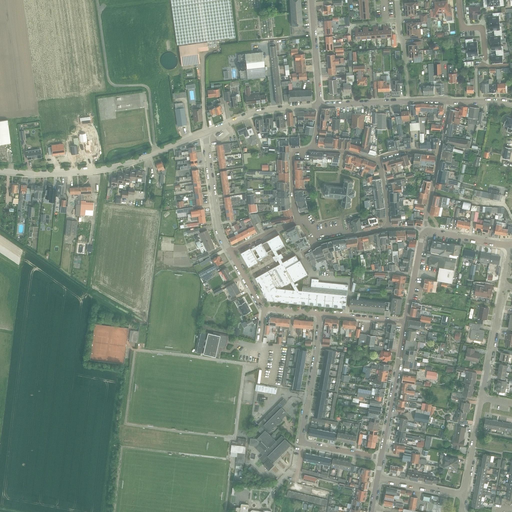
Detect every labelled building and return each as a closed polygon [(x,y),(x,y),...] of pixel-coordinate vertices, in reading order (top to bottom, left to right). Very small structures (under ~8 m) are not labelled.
[(217,46),(216,40),(235,37),(230,0),(170,0),(177,45),(178,45),(181,66),(200,63),(198,51),(208,50),(208,47),(217,46)] [(289,0),(289,1),(290,5),(291,26),(302,25),(300,0),(289,0)] [(438,13),(442,13),(441,1),(440,1),(440,0),(437,1),(436,2),(435,2),(435,9),(432,9),(433,18),(439,17),(438,13)] [(442,1),(441,1),(442,13),(446,12),(446,17),(447,20),(452,20),(452,16),(451,8),(448,8),(448,1),(446,1),(445,0),(443,0),(442,1)] [(323,9),(323,10),(323,11),(324,11),(324,14),(327,14),(331,14),(331,13),(331,8),(333,7),(333,5),(331,5),(325,6),(325,8),(323,8),(323,9)] [(470,8),(470,7),(466,7),(466,14),(470,14),(470,19),(477,19),(477,14),(480,14),(480,7),(470,8)] [(489,18),(489,24),(499,23),(499,19),(501,19),(500,13),(493,13),(493,16),(494,16),(494,18),(489,18)] [(500,26),(499,23),(489,24),(490,30),(495,29),(495,30),(494,30),(494,33),(502,33),(501,26),(500,26)] [(388,25),(386,26),(387,37),(392,37),(392,43),(396,43),(396,42),(395,34),(392,34),(391,30),(389,30),(388,25)] [(420,29),(417,29),(407,30),(408,36),(411,36),(411,39),(421,38),(420,29)] [(491,44),(501,43),(501,39),(502,39),(502,33),(494,33),(495,36),(495,37),(491,38),(491,44)] [(467,46),(468,49),(478,49),(477,43),(472,43),(472,42),(473,42),(473,39),(465,39),(466,46),(467,46)] [(409,45),(409,51),(418,51),(418,47),(421,47),(421,41),(415,42),(415,45),(409,45)] [(501,46),(501,43),(491,44),(492,49),(496,49),(496,50),(496,53),(503,52),(503,46),(501,46)] [(478,49),(468,49),(468,53),(466,53),(467,60),(474,59),(474,56),(473,56),(473,55),(478,54),(478,49)] [(295,55),(295,60),(305,59),(304,54),(298,54),(298,51),(291,51),(291,56),(295,55)] [(418,54),(418,51),(409,51),(410,57),(416,57),(416,60),(414,60),(414,63),(423,62),(422,54),(418,54)] [(237,55),(238,61),(239,70),(240,79),(265,77),(263,52),(237,55)] [(503,52),(496,53),(496,56),(497,56),(497,57),(492,57),(493,63),(503,63),(502,59),(504,59),(503,52)] [(305,66),(305,59),(295,60),(296,72),(306,72),(305,66)] [(433,64),(429,64),(429,81),(431,81),(431,86),(423,86),(423,95),(434,94),(434,81),(433,81),(433,64)] [(453,65),(448,65),(449,73),(450,82),(451,82),(451,83),(453,83),(453,82),(457,82),(456,77),(459,77),(459,76),(459,75),(459,74),(456,74),(456,73),(456,70),(453,70),(453,65)] [(357,78),(357,77),(358,85),(362,84),(362,85),(367,85),(367,77),(363,77),(363,71),(365,71),(365,66),(354,66),(354,71),(356,71),(357,78)] [(336,68),(328,68),(329,75),(336,74),(336,70),(338,70),(344,69),(344,67),(336,67),(336,68)] [(501,82),(501,80),(502,79),(501,76),(502,71),(502,69),(496,69),(496,76),(496,80),(498,80),(498,92),(501,92),(502,93),(504,93),(505,92),(505,84),(501,84),(501,82)] [(295,73),(291,74),(292,81),(296,80),(296,79),(299,79),(306,79),(306,73),(297,73),(295,73)] [(402,79),(402,73),(398,74),(398,80),(392,81),(392,91),(393,91),(394,92),(396,91),(399,91),(399,83),(403,83),(402,79)] [(347,83),(343,83),(344,93),(351,92),(351,85),(354,85),(354,75),(353,75),(346,76),(347,83)] [(436,84),(435,84),(435,88),(438,88),(439,94),(440,94),(440,95),(443,95),(443,94),(444,94),(444,83),(440,84),(440,79),(436,80),(436,84)] [(249,87),(244,88),(245,94),(246,104),(262,102),(262,103),(264,103),(265,102),(266,102),(265,95),(259,95),(259,92),(250,93),(249,87)] [(219,89),(207,90),(208,97),(219,96),(219,89)] [(311,90),(288,91),(288,94),(289,101),(312,100),(311,90)] [(230,108),(237,107),(236,106),(237,106),(237,105),(236,105),(236,102),(240,102),(239,96),(238,95),(237,95),(236,96),(236,97),(235,97),(231,97),(231,92),(225,93),(225,99),(229,98),(230,108)] [(175,104),(178,126),(186,125),(183,103),(175,104)] [(216,113),(215,113),(216,115),(222,113),(221,108),(220,103),(216,104),(217,106),(214,108),(216,113)] [(200,104),(197,104),(197,109),(193,110),(194,121),(202,121),(201,109),(200,109),(200,104)] [(416,115),(416,111),(416,105),(416,104),(410,105),(411,115),(415,115),(415,118),(416,117),(417,123),(420,123),(419,117),(418,117),(418,114),(416,115)] [(428,111),(430,111),(433,112),(433,105),(421,104),(416,105),(416,111),(424,111),(423,113),(426,112),(427,111),(428,111)] [(439,110),(440,105),(433,105),(433,112),(430,111),(430,113),(429,113),(428,116),(434,117),(438,118),(438,114),(439,114),(439,111),(439,110)] [(460,112),(458,117),(460,117),(461,115),(466,116),(466,113),(469,113),(470,108),(467,107),(460,106),(460,112)] [(479,108),(470,107),(470,108),(469,113),(468,123),(477,125),(478,119),(479,108)] [(458,117),(460,112),(450,110),(449,117),(458,118),(458,117)] [(401,112),(402,116),(402,121),(410,121),(409,111),(401,112)] [(352,119),(352,128),(353,128),(364,129),(365,114),(353,114),(352,119)] [(386,129),(386,114),(378,114),(378,129),(386,129)] [(0,142),(17,140),(14,116),(0,118),(0,142)] [(283,116),(277,117),(277,123),(277,127),(280,127),(280,130),(287,129),(287,121),(283,122),(283,116)] [(394,137),(394,140),(396,150),(405,148),(404,136),(402,121),(402,116),(396,117),(400,136),(394,137)] [(420,123),(420,130),(421,139),(420,142),(420,144),(420,148),(420,149),(437,148),(436,143),(438,142),(438,139),(433,139),(433,135),(428,136),(428,141),(424,141),(424,134),(425,134),(425,117),(419,117),(420,123)] [(448,122),(459,125),(460,119),(458,118),(449,117),(448,122)] [(277,127),(277,123),(273,123),(273,118),(266,118),(266,124),(267,128),(270,128),(271,131),(278,131),(277,127)] [(263,124),(263,119),(256,120),(257,130),(261,129),(261,132),(267,132),(267,128),(266,124),(263,124)] [(330,123),(332,123),(333,121),(321,120),(320,128),(326,129),(326,126),(327,126),(327,125),(329,125),(330,123)] [(448,122),(445,135),(447,135),(452,136),(455,137),(456,131),(459,132),(460,127),(465,128),(465,126),(461,125),(459,125),(448,122)] [(306,126),(305,134),(313,135),(314,127),(306,126)] [(364,135),(363,140),(360,153),(365,154),(376,157),(377,151),(376,151),(377,146),(369,145),(372,127),(365,126),(365,127),(364,135)] [(246,127),(239,130),(240,135),(244,133),(247,139),(249,138),(251,145),(258,143),(254,134),(253,135),(250,136),(248,130),(247,130),(246,127)] [(86,133),(79,134),(80,142),(84,141),(86,153),(88,153),(89,153),(92,152),(92,147),(93,147),(92,140),(89,141),(87,141),(86,133)] [(74,146),(70,146),(71,154),(78,153),(77,146),(79,146),(78,137),(73,138),(74,146)] [(300,147),(300,137),(291,138),(291,148),(300,147)] [(333,138),(326,137),(325,147),(333,148),(333,139),(333,138)] [(446,137),(445,143),(445,144),(454,145),(469,148),(471,141),(460,139),(446,137)] [(349,149),(360,153),(363,140),(357,139),(357,141),(355,141),(356,140),(351,139),(349,149)] [(388,141),(389,151),(396,150),(394,140),(388,141)] [(217,145),(218,151),(231,149),(230,143),(224,144),(219,145),(217,145)] [(453,148),(454,145),(445,144),(445,143),(444,143),(442,150),(453,152),(462,154),(463,151),(453,148)] [(52,147),(48,147),(49,155),(53,154),(53,155),(57,155),(57,153),(60,153),(60,154),(64,154),(63,144),(52,145),(52,147)] [(263,145),(263,148),(265,148),(265,152),(277,153),(277,152),(279,152),(289,152),(289,151),(289,146),(289,145),(279,145),(279,149),(275,149),(275,148),(268,148),(269,145),(263,145)] [(181,150),(178,151),(179,155),(182,155),(184,155),(184,154),(196,153),(195,147),(188,148),(189,151),(185,152),(181,152),(181,150)] [(503,158),(510,159),(511,148),(505,147),(503,158)] [(26,151),(27,159),(41,157),(40,149),(26,151)] [(459,162),(453,161),(454,158),(462,160),(462,154),(453,152),(442,150),(441,160),(448,161),(451,162),(451,165),(458,167),(459,162)] [(279,154),(280,154),(283,154),(282,159),(288,160),(289,152),(279,152),(279,154)] [(310,152),(310,159),(313,159),(313,162),(318,163),(318,164),(316,164),(316,166),(322,166),(322,163),(322,159),(323,153),(310,152)] [(340,154),(328,153),(327,159),(328,159),(332,159),(331,165),(338,166),(338,162),(339,162),(340,154)] [(289,172),(288,160),(282,159),(283,154),(280,154),(280,172),(289,172)] [(353,165),(354,164),(353,164),(354,163),(351,163),(354,156),(347,155),(345,162),(351,164),(350,167),(346,165),(345,169),(351,171),(353,165)] [(409,164),(407,155),(401,157),(403,165),(403,166),(409,164)] [(435,156),(426,155),(425,162),(427,162),(426,165),(434,166),(435,156)] [(353,164),(354,164),(361,167),(362,165),(364,160),(354,156),(351,163),(354,163),(353,164)] [(397,167),(403,165),(401,157),(401,156),(394,158),(397,167)] [(397,167),(394,158),(388,159),(388,160),(389,160),(391,169),(392,173),(395,172),(394,167),(397,167)] [(362,176),(364,171),(365,167),(366,167),(368,161),(364,159),(364,160),(362,165),(361,167),(358,172),(360,173),(360,175),(362,176)] [(385,171),(391,169),(389,160),(388,160),(382,162),(385,171)] [(441,160),(439,169),(447,171),(448,165),(451,165),(451,162),(448,161),(441,160)] [(294,161),(295,169),(303,169),(303,161),(294,161)] [(377,164),(368,161),(366,167),(365,167),(364,171),(362,176),(365,177),(367,172),(373,174),(377,164)] [(165,175),(166,171),(166,168),(166,169),(164,168),(161,162),(155,164),(159,172),(157,172),(159,175),(161,174),(160,183),(163,183),(164,177),(163,175),(163,174),(165,175)] [(295,169),(295,179),(303,179),(303,177),(303,170),(307,170),(307,171),(310,171),(310,168),(303,169),(295,169)] [(141,182),(145,182),(146,173),(142,172),(142,170),(136,169),(136,170),(136,172),(135,181),(137,181),(138,178),(141,179),(141,182)] [(279,172),(279,175),(277,175),(277,178),(273,178),(273,177),(271,177),(271,180),(270,180),(270,182),(278,182),(278,181),(289,182),(289,172),(280,172),(279,172)] [(457,181),(465,183),(465,180),(458,178),(459,174),(454,173),(453,180),(457,181)] [(449,176),(438,174),(436,181),(447,183),(447,184),(454,185),(460,186),(460,182),(448,180),(449,176)] [(372,176),(367,178),(368,182),(373,182),(373,187),(369,188),(370,191),(371,191),(371,190),(382,188),(381,179),(373,180),(372,176)] [(295,188),(304,187),(304,180),(310,180),(310,179),(309,179),(309,177),(303,177),(303,179),(295,179),(295,188)] [(388,183),(390,193),(399,192),(403,192),(401,181),(402,181),(402,182),(405,181),(405,179),(388,183)] [(326,186),(325,186),(325,187),(325,189),(324,190),(325,190),(325,193),(324,193),(325,193),(324,196),(324,195),(324,196),(324,197),(325,197),(325,196),(328,196),(328,197),(328,196),(332,197),(331,198),(332,198),(332,197),(335,197),(335,198),(336,198),(336,197),(339,198),(343,198),(342,201),(341,201),(342,202),(342,205),(341,204),(341,205),(342,205),(342,206),(342,205),(349,206),(349,207),(350,207),(350,206),(350,207),(351,206),(350,206),(350,203),(351,203),(351,202),(350,202),(351,198),(354,196),(354,197),(355,196),(354,196),(354,193),(355,193),(355,192),(354,192),(352,191),(352,187),(353,187),(353,186),(352,186),(353,182),(354,182),(353,182),(353,181),(352,181),(352,182),(345,181),(346,180),(345,180),(345,181),(344,180),(344,181),(345,181),(344,185),(344,184),(344,185),(344,188),(341,188),(341,187),(340,187),(340,188),(337,188),(337,187),(336,187),(336,188),(333,187),(333,186),(332,187),(330,187),(330,186),(329,186),(329,187),(326,186)] [(289,182),(278,181),(278,182),(278,191),(283,190),(289,190),(290,190),(289,182)] [(422,185),(422,188),(421,193),(428,193),(430,182),(424,181),(423,185),(422,185)] [(436,182),(435,188),(444,190),(444,191),(449,192),(454,193),(455,190),(453,189),(454,185),(447,184),(446,183),(446,184),(436,182)] [(10,192),(10,196),(13,196),(13,192),(17,193),(18,185),(11,184),(11,188),(10,189),(9,191),(10,192)] [(26,200),(29,201),(30,188),(27,188),(27,185),(21,185),(20,193),(20,195),(19,201),(18,201),(18,209),(21,209),(21,201),(22,201),(23,193),(26,193),(26,200)] [(31,185),(30,190),(34,191),(34,193),(34,197),(32,197),(32,203),(37,203),(37,198),(41,198),(42,193),(42,186),(35,186),(31,185)] [(48,201),(50,202),(55,202),(56,190),(53,189),(53,186),(51,186),(51,185),(49,185),(48,185),(46,185),(45,198),(49,198),(48,201)] [(70,188),(70,193),(70,194),(78,194),(79,200),(81,200),(81,187),(73,188),(73,187),(73,188),(70,188)] [(87,187),(81,187),(81,200),(84,200),(84,194),(91,193),(91,187),(87,187)] [(371,191),(370,191),(370,192),(374,191),(375,196),(370,197),(371,200),(383,198),(382,188),(371,190),(371,191)] [(303,190),(295,191),(296,201),(305,201),(306,200),(306,199),(305,199),(305,193),(303,194),(303,190)] [(188,197),(184,198),(184,201),(191,199),(202,198),(201,192),(195,193),(192,194),(193,197),(188,197)] [(399,198),(399,192),(390,193),(390,202),(404,201),(403,200),(404,200),(406,200),(406,198),(403,198),(399,198)] [(426,204),(428,193),(421,193),(419,192),(417,203),(426,204)] [(432,205),(440,207),(441,207),(448,209),(448,205),(450,198),(447,198),(443,197),(434,195),(432,205)] [(376,206),(376,209),(385,208),(383,198),(371,200),(371,202),(375,201),(376,206)] [(390,202),(391,215),(405,214),(405,213),(405,211),(402,211),(402,210),(400,211),(399,206),(404,205),(404,201),(404,200),(403,200),(404,201),(390,202)] [(86,201),(81,201),(81,207),(80,207),(79,215),(84,216),(85,210),(93,210),(94,203),(85,203),(86,201)] [(296,201),(297,204),(299,212),(304,211),(305,213),(310,211),(309,206),(307,207),(305,201),(296,201)] [(440,207),(432,205),(430,214),(438,216),(440,207)] [(291,208),(290,208),(283,210),(284,215),(281,216),(282,218),(293,215),(291,208)] [(385,208),(376,209),(372,209),(373,213),(380,217),(385,217),(385,208)] [(191,214),(187,214),(187,215),(187,218),(191,217),(192,217),(195,217),(198,216),(204,215),(203,209),(197,209),(193,210),(193,211),(190,211),(191,214)] [(255,225),(261,222),(257,214),(250,214),(255,225)] [(294,220),(293,215),(282,218),(272,221),(273,224),(284,222),(284,223),(294,220)] [(364,230),(379,227),(377,218),(375,217),(368,218),(368,220),(362,222),(364,230)] [(353,220),(355,232),(362,231),(362,230),(364,230),(362,222),(360,222),(359,218),(357,219),(353,220)] [(458,220),(456,226),(463,228),(464,221),(465,218),(462,218),(461,221),(458,220)] [(491,218),(490,223),(483,222),(483,225),(482,231),(489,232),(490,224),(493,225),(495,219),(491,218)] [(495,219),(493,225),(496,226),(494,234),(495,234),(495,233),(501,235),(503,223),(497,222),(497,220),(495,219)] [(75,236),(77,221),(67,220),(65,235),(75,236)] [(475,230),(482,231),(483,225),(483,221),(480,220),(480,224),(476,223),(475,230)] [(242,232),(245,238),(251,235),(248,229),(247,229),(243,221),(240,222),(243,227),(240,229),(242,233),(242,232)] [(251,228),(248,229),(251,235),(256,232),(253,226),(251,221),(248,222),(251,228)] [(511,234),(511,233),(511,226),(508,226),(507,229),(505,229),(506,223),(503,223),(501,235),(506,236),(507,233),(511,234)] [(245,238),(242,232),(242,233),(240,229),(237,224),(234,225),(237,231),(238,231),(239,234),(236,236),(239,241),(245,238)] [(292,243),(294,241),(302,237),(296,225),(286,231),(292,243)] [(199,233),(203,242),(210,239),(207,230),(199,233)] [(388,238),(385,239),(385,244),(387,244),(390,244),(390,240),(398,240),(397,231),(387,232),(388,238)] [(397,231),(398,240),(407,240),(406,231),(397,231)] [(387,232),(380,232),(381,245),(382,248),(384,248),(384,245),(386,245),(385,244),(385,239),(388,238),(387,232)] [(262,243),(255,247),(255,246),(252,247),(252,248),(251,249),(250,248),(241,253),(249,267),(258,262),(257,261),(259,260),(260,261),(262,260),(262,258),(269,255),(268,254),(267,252),(272,249),(276,256),(273,258),(274,257),(276,261),(278,260),(280,264),(255,278),(258,282),(259,282),(262,287),(261,288),(263,292),(266,298),(266,297),(267,299),(267,300),(278,302),(278,300),(281,300),(281,302),(286,302),(286,301),(289,301),(289,303),(294,303),(294,302),(297,302),(297,303),(302,304),(302,302),(305,303),(305,304),(310,305),(310,303),(313,304),(313,305),(318,305),(319,304),(321,304),(321,306),(326,306),(327,305),(329,305),(329,306),(335,307),(335,306),(337,306),(337,307),(343,308),(343,306),(346,307),(347,295),(348,291),(348,285),(318,282),(319,279),(312,279),(311,287),(303,286),(302,291),(299,290),(296,285),(299,284),(298,282),(295,283),(294,282),(308,274),(300,259),(299,260),(296,255),(283,262),(281,259),(284,257),(283,256),(281,253),(279,254),(276,250),(285,245),(279,234),(262,244),(262,243)] [(236,236),(229,239),(232,244),(239,241),(236,236)] [(294,241),(298,249),(300,252),(310,246),(305,236),(302,237),(294,241)] [(364,251),(365,251),(365,254),(371,252),(370,244),(368,236),(367,236),(363,237),(364,248),(364,251)] [(346,240),(349,254),(349,255),(350,258),(352,258),(351,250),(355,249),(356,255),(359,254),(359,252),(358,253),(357,238),(346,240)] [(214,248),(210,239),(203,242),(207,251),(214,248)] [(339,240),(342,252),(343,257),(346,256),(345,255),(349,254),(346,240),(346,239),(339,240)] [(338,253),(342,252),(339,240),(333,241),(335,251),(335,253),(338,253)] [(417,240),(413,240),(411,240),(408,240),(408,241),(410,242),(409,247),(408,247),(408,249),(415,249),(415,247),(417,240)] [(428,266),(439,268),(437,281),(452,284),(452,283),(457,256),(458,256),(460,245),(451,244),(430,240),(427,255),(430,256),(428,266)] [(333,241),(327,243),(330,255),(331,258),(334,257),(332,252),(335,251),(333,241)] [(327,243),(321,244),(322,245),(325,257),(328,256),(329,259),(331,258),(330,255),(327,243)] [(316,249),(313,250),(316,258),(317,262),(326,259),(325,257),(322,245),(316,248),(316,249)] [(415,249),(408,249),(407,250),(405,250),(403,258),(408,259),(413,260),(415,251),(415,249)] [(475,252),(469,251),(465,250),(463,258),(470,259),(470,263),(473,263),(474,259),(475,252)] [(316,264),(312,251),(308,253),(310,259),(312,265),(316,264)] [(197,257),(199,261),(203,260),(203,259),(210,256),(208,253),(197,257)] [(479,261),(489,263),(491,255),(481,253),(479,261)] [(205,271),(198,275),(200,278),(207,274),(218,268),(217,265),(223,262),(221,258),(221,259),(219,255),(213,258),(213,259),(211,260),(212,263),(214,266),(205,271)] [(500,257),(491,255),(489,263),(499,265),(500,257)] [(205,260),(200,263),(201,266),(207,263),(207,262),(211,260),(209,257),(205,259),(205,260)] [(226,268),(221,271),(222,274),(223,273),(227,280),(232,277),(226,268)] [(212,272),(206,275),(201,278),(203,282),(211,278),(211,277),(214,275),(212,272)] [(393,274),(392,281),(405,283),(406,276),(393,274)] [(425,279),(423,290),(435,292),(437,281),(425,279)] [(395,285),(395,287),(395,288),(404,289),(405,283),(392,281),(389,280),(388,283),(395,285)] [(235,283),(227,287),(231,297),(229,298),(230,301),(237,298),(235,295),(240,292),(235,283)] [(493,285),(485,283),(485,286),(477,285),(475,295),(490,298),(491,294),(489,293),(490,287),(492,288),(493,285)] [(404,289),(395,288),(395,287),(387,286),(386,289),(395,290),(394,294),(403,296),(404,289)] [(422,294),(421,304),(433,306),(434,296),(435,293),(423,290),(422,294)] [(238,305),(243,315),(250,311),(245,301),(245,302),(243,298),(238,301),(240,304),(238,305)] [(391,312),(395,313),(400,313),(399,313),(399,309),(400,310),(401,303),(400,303),(400,299),(402,300),(402,299),(393,298),(391,312)] [(351,300),(350,304),(350,308),(350,307),(353,307),(353,309),(360,309),(360,308),(364,308),(363,310),(364,310),(364,308),(367,309),(367,310),(374,311),(374,310),(377,310),(377,311),(378,310),(381,310),(381,311),(384,312),(385,310),(388,311),(388,310),(389,310),(390,309),(390,308),(390,307),(391,304),(387,303),(351,300)] [(411,307),(419,309),(418,309),(421,310),(431,311),(431,310),(425,309),(425,308),(421,307),(422,305),(419,305),(419,304),(412,302),(411,307)] [(411,307),(410,316),(416,317),(420,317),(420,314),(421,310),(418,309),(419,309),(411,307)] [(478,318),(477,323),(483,324),(484,319),(487,320),(487,315),(486,315),(487,312),(488,312),(489,308),(480,307),(478,318)] [(276,325),(277,318),(270,317),(270,325),(270,326),(265,325),(265,334),(269,334),(269,327),(276,328),(276,325)] [(245,321),(241,323),(244,327),(247,325),(253,322),(251,319),(246,322),(245,321)] [(408,327),(420,329),(421,322),(417,321),(409,320),(408,327)] [(384,327),(383,331),(395,333),(396,328),(396,325),(396,324),(391,323),(388,323),(387,327),(384,327)] [(483,341),(485,331),(479,330),(480,325),(470,323),(469,327),(472,328),(470,339),(483,341)] [(394,339),(395,333),(378,330),(371,329),(370,334),(377,335),(377,332),(378,333),(386,334),(385,338),(394,339)] [(419,335),(420,331),(408,329),(406,339),(416,341),(420,342),(425,342),(426,336),(419,335)] [(139,331),(132,331),(130,330),(129,342),(137,343),(139,331)] [(227,339),(228,335),(213,332),(213,334),(201,331),(196,352),(201,353),(201,352),(203,353),(203,354),(215,357),(215,356),(219,357),(221,349),(225,349),(226,346),(228,339),(227,339)] [(428,340),(436,342),(436,337),(432,337),(433,333),(429,332),(428,340)] [(370,345),(374,345),(375,336),(367,335),(366,344),(370,345)] [(380,342),(379,346),(383,347),(384,347),(392,349),(392,348),(393,345),(393,342),(394,340),(394,339),(385,338),(385,342),(380,342)] [(406,339),(406,343),(405,349),(416,350),(415,350),(419,351),(420,342),(416,341),(406,339)] [(374,345),(370,345),(370,349),(381,351),(380,358),(382,359),(382,363),(386,364),(387,361),(386,360),(390,360),(391,353),(392,353),(382,351),(383,347),(379,346),(374,345)] [(479,359),(480,354),(473,353),(474,349),(468,348),(466,360),(478,362),(479,359)] [(296,349),(295,355),(306,357),(307,350),(300,349),(296,349)] [(325,350),(324,356),(335,358),(336,351),(333,351),(326,349),(325,349),(325,350)] [(511,350),(506,350),(504,349),(503,353),(501,353),(500,360),(508,361),(510,354),(511,354),(511,350)] [(295,355),(294,362),(297,362),(298,362),(305,363),(306,357),(295,355)] [(324,357),(323,362),(331,364),(334,364),(335,358),(324,356),(324,357)] [(414,361),(413,361),(406,360),(405,367),(413,369),(416,369),(415,369),(416,366),(417,361),(415,361),(414,361)] [(293,368),(291,374),(295,375),(302,376),(303,370),(296,369),(293,368)] [(377,379),(377,380),(386,381),(388,371),(379,369),(377,379)] [(437,373),(427,371),(426,379),(436,380),(437,373)] [(466,371),(464,384),(465,384),(466,383),(467,384),(467,383),(474,385),(477,373),(469,372),(466,371)] [(321,376),(320,382),(331,384),(332,377),(328,376),(321,375),(321,376)] [(402,382),(403,383),(412,384),(421,386),(422,383),(418,382),(418,383),(416,382),(416,377),(403,375),(402,382)] [(365,378),(365,380),(369,381),(373,382),(373,385),(385,388),(386,381),(377,380),(377,379),(374,379),(368,378),(365,378)] [(505,392),(506,387),(509,387),(509,384),(506,383),(507,382),(498,380),(496,391),(499,392),(499,394),(504,395),(505,392)] [(320,383),(319,389),(326,390),(326,389),(330,390),(331,384),(320,382),(320,383)] [(401,393),(402,393),(414,395),(414,397),(418,398),(419,392),(415,392),(415,390),(411,390),(412,384),(403,383),(401,393)] [(464,395),(471,397),(473,385),(474,385),(467,383),(467,384),(466,383),(465,384),(464,395)] [(277,388),(256,384),(255,390),(276,394),(277,388)] [(384,396),(385,389),(373,387),(373,388),(372,388),(372,391),(359,389),(358,392),(362,393),(374,395),(384,396)] [(318,391),(318,397),(324,398),(328,399),(329,392),(326,391),(319,390),(318,390),(318,391)] [(370,402),(370,404),(382,407),(383,401),(373,399),(371,399),(366,398),(362,397),(355,396),(354,398),(353,398),(353,402),(358,402),(359,400),(370,402)] [(317,398),(316,403),(327,405),(328,399),(324,398),(318,397),(317,397),(317,398)] [(283,399),(274,408),(258,424),(261,426),(265,431),(265,430),(267,433),(270,430),(270,431),(287,414),(281,408),(287,403),(283,399)] [(462,403),(460,410),(461,410),(461,411),(466,412),(468,412),(470,404),(465,403),(466,400),(460,399),(459,403),(462,403)] [(397,406),(398,406),(406,407),(416,409),(416,408),(417,405),(414,404),(409,403),(410,401),(400,400),(398,400),(397,406)] [(316,404),(315,410),(326,411),(327,405),(316,403),(316,404)] [(369,410),(381,412),(382,411),(382,409),(382,408),(382,407),(370,404),(360,403),(360,406),(369,407),(369,410)] [(381,414),(381,412),(369,410),(359,408),(359,411),(368,413),(368,416),(380,418),(381,417),(381,415),(381,414)] [(415,413),(414,420),(429,422),(431,412),(425,411),(416,409),(417,409),(416,409),(415,413)] [(314,416),(322,418),(322,417),(325,418),(326,411),(315,410),(315,411),(314,416)] [(461,410),(460,410),(458,410),(456,417),(454,417),(454,421),(459,422),(460,419),(465,420),(466,412),(461,411),(461,410)] [(380,418),(368,416),(363,415),(363,418),(371,420),(371,422),(369,422),(369,425),(378,427),(380,418)] [(399,418),(398,424),(414,427),(416,427),(417,424),(415,423),(412,423),(411,423),(407,422),(408,419),(399,418)] [(485,419),(484,427),(491,429),(492,420),(485,419)] [(497,430),(499,422),(492,420),(491,429),(497,430)] [(504,431),(505,423),(499,422),(497,430),(504,431)] [(310,428),(308,435),(315,436),(317,429),(317,425),(311,424),(310,428)] [(378,430),(378,427),(369,425),(368,428),(369,429),(368,434),(368,435),(377,436),(378,430)] [(265,431),(261,426),(257,430),(262,434),(259,436),(260,437),(259,439),(261,442),(268,449),(276,441),(273,439),(275,437),(273,434),(271,436),(267,433),(265,430),(265,431)] [(466,428),(457,427),(455,438),(454,437),(454,440),(455,440),(454,448),(459,449),(460,447),(460,446),(463,447),(464,440),(463,439),(465,432),(466,428)] [(397,430),(396,436),(405,437),(412,439),(413,436),(405,435),(406,432),(397,430)] [(329,432),(328,439),(335,440),(336,433),(329,432)] [(291,445),(281,436),(276,441),(268,449),(261,442),(259,439),(260,437),(259,436),(257,439),(250,438),(249,445),(250,445),(254,446),(256,447),(263,454),(259,458),(263,461),(265,463),(263,465),(263,464),(269,471),(269,470),(274,465),(272,462),(273,461),(274,462),(274,461),(279,456),(285,450),(285,451),(285,450),(290,445),(291,445)] [(245,446),(246,439),(238,438),(237,443),(232,442),(231,452),(237,452),(236,465),(236,468),(243,469),(243,466),(245,453),(246,446),(245,446)] [(375,448),(376,442),(367,440),(368,439),(366,439),(366,440),(364,440),(363,446),(375,448)] [(405,447),(394,445),(393,453),(403,454),(403,460),(407,461),(407,460),(410,460),(412,451),(405,449),(405,447)] [(410,461),(420,463),(421,460),(419,460),(420,454),(418,454),(419,451),(413,450),(412,451),(410,460),(410,461)] [(305,453),(304,460),(310,461),(312,454),(305,453)] [(323,464),(322,468),(329,469),(330,465),(331,458),(325,457),(323,464)] [(457,469),(458,459),(446,457),(444,467),(457,469)] [(273,469),(276,471),(279,469),(280,471),(284,468),(280,463),(273,469)] [(259,476),(260,475),(260,474),(251,465),(249,467),(259,476)] [(392,472),(391,476),(397,477),(398,470),(402,471),(403,467),(391,465),(390,472),(392,472)] [(479,466),(478,473),(486,474),(487,470),(490,470),(490,468),(489,468),(481,467),(479,466)] [(361,474),(369,476),(370,476),(371,470),(360,467),(360,470),(358,470),(357,474),(361,474)] [(410,480),(414,481),(416,470),(414,469),(414,472),(408,471),(407,478),(410,478),(410,480)] [(422,481),(423,474),(417,473),(418,470),(416,470),(414,481),(418,481),(418,480),(422,481)] [(425,483),(429,483),(431,473),(429,472),(429,475),(423,474),(422,481),(425,481),(425,483)] [(433,473),(431,473),(429,483),(433,484),(433,483),(437,483),(438,477),(432,475),(433,473)] [(486,474),(478,473),(476,480),(488,482),(488,480),(485,479),(486,474)] [(367,490),(369,482),(360,480),(358,488),(367,490)] [(476,480),(475,486),(483,488),(484,483),(487,484),(488,482),(476,480)] [(483,488),(475,486),(474,493),(485,495),(486,493),(483,492),(483,488)] [(386,493),(396,495),(399,496),(400,493),(405,494),(405,491),(387,487),(386,493)] [(358,489),(356,499),(362,501),(362,500),(365,501),(367,491),(358,489)] [(241,509),(236,508),(233,508),(232,511),(270,511),(271,511),(273,511),(275,493),(266,492),(265,498),(262,498),(261,504),(264,504),(264,510),(263,511),(259,511),(252,510),(251,511),(250,511),(247,511),(248,509),(249,505),(248,505),(242,504),(241,504),(241,509)] [(474,493),(473,500),(481,501),(482,497),(485,497),(485,495),(474,493)] [(421,501),(430,503),(432,496),(423,494),(421,501)] [(417,498),(414,497),(413,504),(410,504),(409,509),(415,510),(417,498)] [(481,501),(473,500),(471,506),(480,508),(483,508),(483,506),(480,506),(481,501)]
